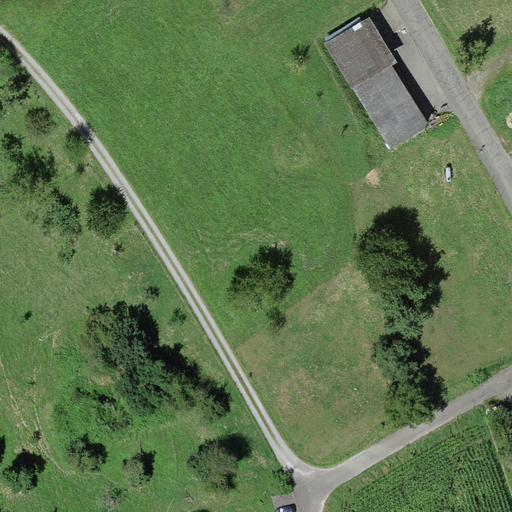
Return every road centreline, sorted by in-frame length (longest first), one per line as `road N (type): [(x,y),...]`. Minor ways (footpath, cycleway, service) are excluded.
road 1 (track): [(0,38),(61,100),(184,283),(301,472),(315,511)]
road 2 (residential): [(511,378),(313,496)]
road 3 (unclassified): [(511,193),(406,0)]
